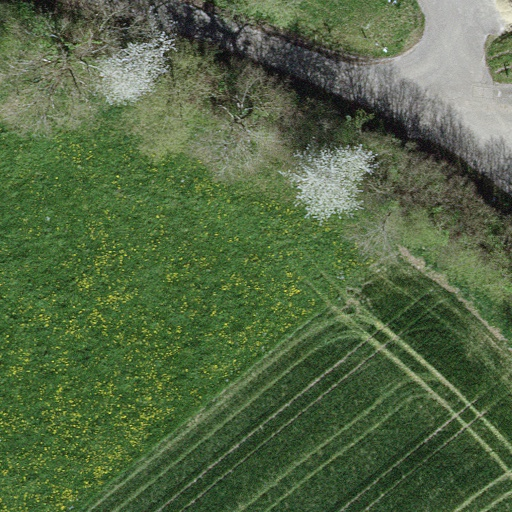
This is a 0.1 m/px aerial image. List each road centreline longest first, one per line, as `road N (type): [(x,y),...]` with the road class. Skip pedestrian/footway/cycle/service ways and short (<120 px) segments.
road 1 (residential): [(118,0),(314,66),(435,119)]
road 2 (residential): [(435,119),(466,0)]
